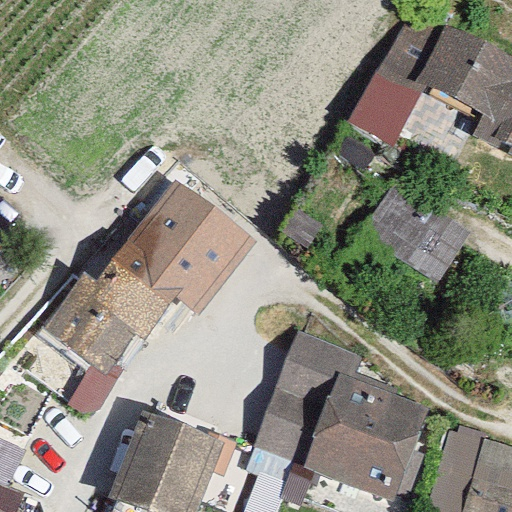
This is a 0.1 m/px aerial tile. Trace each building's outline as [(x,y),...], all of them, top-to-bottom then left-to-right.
[(511,61),(408,7),(354,109),(511,190),(511,61)] [(461,239),(389,189),(355,238),(427,288),(461,239)] [(222,258),(144,204),(105,245),(115,259),(88,293),(79,285),(44,333),(88,373),(67,410),(94,426),(121,381),(114,376),(132,347),(144,353),(222,258)] [(317,237),(288,218),(269,247),(299,266),(317,237)] [(510,295),(485,281),(462,322),(487,336),(510,295)] [(359,356),(299,334),(253,454),(301,472),(298,479),(385,511),(407,511),(442,420),(348,385),(359,356)] [(198,511),(222,452),(137,419),(102,510),(107,511),(198,511)] [(511,511),(511,453),(449,435),(425,511),(511,511)]
